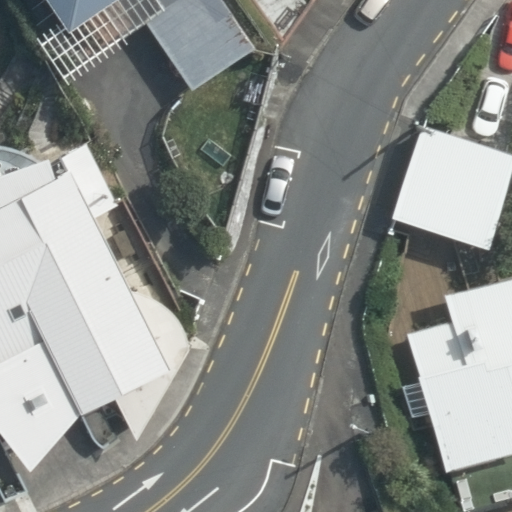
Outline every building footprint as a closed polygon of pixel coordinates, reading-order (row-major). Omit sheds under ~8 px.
[(145,19),(189,87),(252,45),(218,0),(47,0),(69,32),(117,0),(154,0),(161,10),(145,19)] [(252,0),(282,42),(309,6),(304,0),(252,0)] [(261,121),(270,76),(222,67),(213,111),(261,121)] [(394,214),(476,239),(501,157),(419,132),(394,214)] [(0,442),(24,467),(72,409),(112,391),(131,439),(167,372),(184,346),(176,319),(164,305),(149,296),(131,293),(90,212),(112,202),(81,140),(36,160),(12,148),(0,145),(0,442)] [(414,360),(457,511),(472,511),(511,500),(511,306),(459,321),(466,344),(414,360)]
